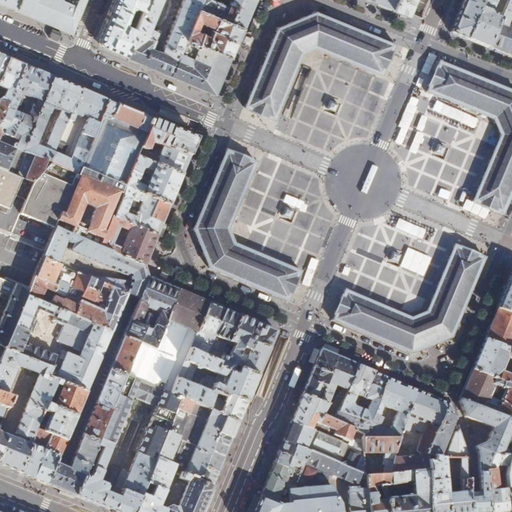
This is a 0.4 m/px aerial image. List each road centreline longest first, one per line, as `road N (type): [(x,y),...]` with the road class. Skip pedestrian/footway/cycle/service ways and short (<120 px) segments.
road 1 (residential): [(305,322),(414,368),(457,352),(504,241)]
road 2 (residential): [(222,124),(179,234),(194,275),(305,322)]
road 3 (secondary): [(226,511),(305,322)]
road 4 (tertiary): [(76,61),(222,124)]
road 5 (residential): [(300,0),(269,14),(222,124)]
road 6 (tertiary): [(222,124),(364,182)]
road 7 (secondary): [(364,182),(423,41)]
road 8 (tertiary): [(364,182),(504,241)]
road 9 (secondary): [(305,322),(364,182)]
